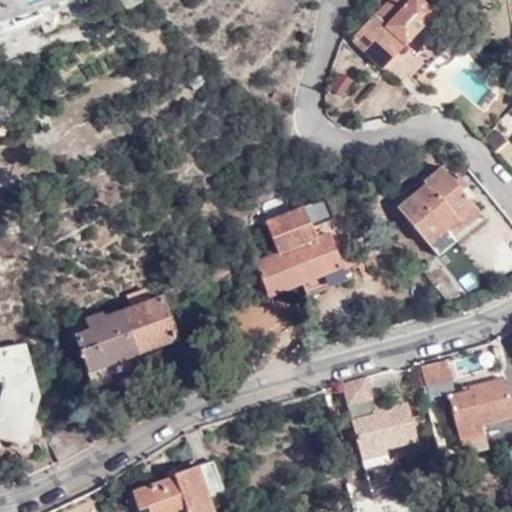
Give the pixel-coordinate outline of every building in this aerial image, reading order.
[(380,68),(432,13),(418,0),(387,0),(350,39),(380,68)] [(446,24),(403,70),(408,74),(414,80),(457,34),(446,24)] [(338,73),(325,95),(340,104),(354,83),(338,73)] [(442,166),(425,180),(428,184),(399,208),(431,245),(439,254),(455,242),(450,237),(480,212),(462,190),(454,180),(442,166)] [(463,173),(454,180),(462,190),(470,183),(463,173)] [(333,228),(326,206),(265,226),(277,259),(255,268),(272,301),(327,281),(339,289),(359,281),(355,267),(344,271),(333,238),(317,243),(314,235),(333,228)] [(97,375),(115,369),(109,354),(145,341),(181,327),(166,285),(106,308),(103,301),(86,307),(91,320),(77,327),(97,375)] [(109,354),(115,369),(150,356),(145,341),(109,354)] [(37,400),(27,346),(0,350),(0,379),(3,379),(6,393),(0,410),(0,432),(21,439),(26,422),(30,423),(37,400)] [(451,379),(446,360),(423,366),(429,385),(451,379)] [(367,375),(342,382),(366,477),(370,477),(373,489),(387,485),(384,475),(391,473),(384,448),(416,440),(407,403),(376,410),(367,375)] [(511,415),(511,410),(502,377),(471,387),(472,391),(448,397),(463,454),(487,449),(480,424),(511,415)] [(44,440),(55,464),(85,446),(72,425),(44,440)] [(201,425),(185,430),(195,457),(211,452),(201,425)] [(223,487),(213,460),(176,472),(176,476),(133,490),(138,510),(148,507),(150,511),(214,511),(208,494),(223,487)]
